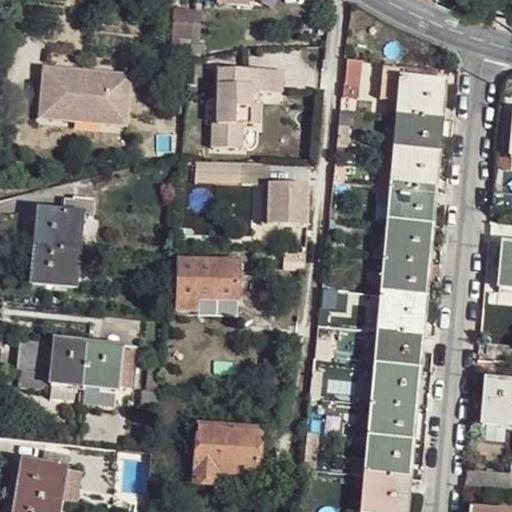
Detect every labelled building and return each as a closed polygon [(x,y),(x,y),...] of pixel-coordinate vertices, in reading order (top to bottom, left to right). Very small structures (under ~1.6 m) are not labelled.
[(173,11),(171,45),(190,46),(190,45),(193,12),(173,11)] [(190,46),(189,63),(204,60),(204,46),(199,46),(201,13),(193,12),(190,45),(190,46)] [(396,102),(392,150),(441,155),(447,83),(402,79),(403,71),(382,70),(380,100),(396,102)] [(43,71),(39,120),(76,123),(77,114),(102,116),(101,125),(126,127),(130,77),(43,71)] [(213,126),(212,149),(241,150),(241,125),(259,125),(259,104),(251,103),(251,94),(282,94),(282,73),(218,72),(217,126),(213,126)] [(343,87),(342,99),(354,100),(356,87),(343,87)] [(77,114),(76,123),(101,125),(102,116),(77,114)] [(387,204),(386,223),(434,227),(441,155),(392,150),(390,174),(387,204)] [(379,173),(376,203),(387,204),(390,174),(379,173)] [(263,186),(261,227),(307,228),(308,188),(263,186)] [(38,212),(31,286),(76,290),(83,216),(93,216),(95,201),(73,199),(72,201),(64,201),(62,215),(38,212)] [(386,223),(379,294),(428,298),(434,227),(386,223)] [(511,245),(502,245),(498,289),(511,290),(511,245)] [(178,263),(177,311),(195,311),(195,300),(237,301),(238,263),(178,263)] [(379,294),(373,366),(422,370),(428,298),(379,294)] [(195,311),(195,318),(237,320),(237,301),(195,300),(195,311)] [(54,342),(50,386),(51,386),(50,401),(73,403),(75,389),(117,393),(122,348),(54,342)] [(19,343),(17,371),(44,373),(46,345),(19,343)] [(369,405),(366,438),(415,442),(422,370),(373,366),(371,390),(359,389),(358,404),(369,405)] [(146,368),(143,410),(155,412),(157,391),(159,369),(146,368)] [(511,384),(485,382),(481,426),(511,428),(511,384)] [(355,438),(366,438),(369,405),(358,404),(355,438)] [(198,427),(194,484),(216,485),(217,473),(258,476),(261,431),(198,427)] [(366,438),(359,511),(408,511),(415,442),(366,438)] [(306,440),(304,469),(316,470),(319,442),(306,440)] [(21,463),(13,511),(59,511),(66,470),(68,458),(46,455),(44,466),(21,463)] [(511,476),(466,473),(465,490),(511,493),(511,476)]
